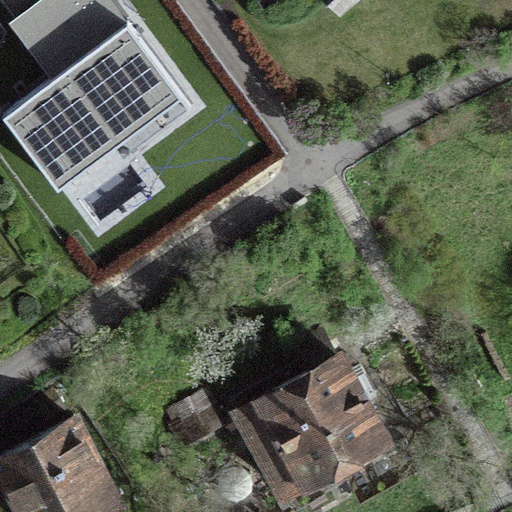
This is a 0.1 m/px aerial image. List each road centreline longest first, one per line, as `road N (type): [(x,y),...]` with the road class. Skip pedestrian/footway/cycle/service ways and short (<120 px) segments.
road 1 (residential): [(316,167),(0,381)]
road 2 (residential): [(511,68),(316,167)]
road 3 (residential): [(194,0),(316,167)]
